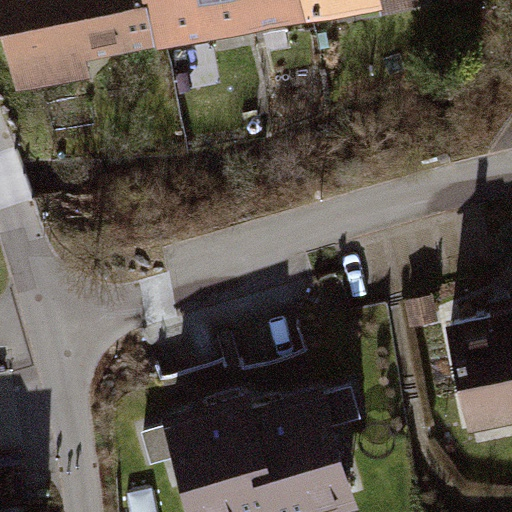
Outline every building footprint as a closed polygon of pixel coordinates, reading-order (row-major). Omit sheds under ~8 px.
[(9,0),(18,51),(161,27),(156,0),(9,0)] [(156,0),(161,27),(305,1),(304,0),(156,0)] [(224,55),(186,61),(192,92),(229,85),(224,55)] [(511,307),(455,319),(475,412),(511,404),(511,307)] [(317,381),(243,402),(272,504),(273,511),(291,511),(349,496),(317,381)] [(240,390),(166,410),(194,511),(242,511),(272,504),(243,402),(240,390)]
